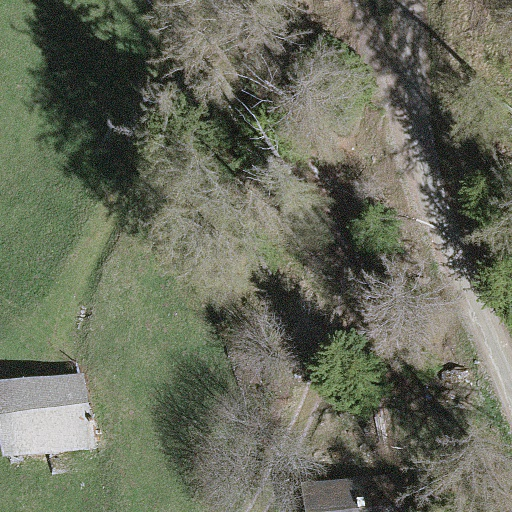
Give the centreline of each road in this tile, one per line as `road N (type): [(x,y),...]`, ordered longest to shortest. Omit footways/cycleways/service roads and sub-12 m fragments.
road 1 (track): [(291,0),(332,204),(347,241),(511,448)]
road 2 (track): [(511,419),(408,154),(406,0)]
road 3 (track): [(242,511),(306,395),(347,241)]
